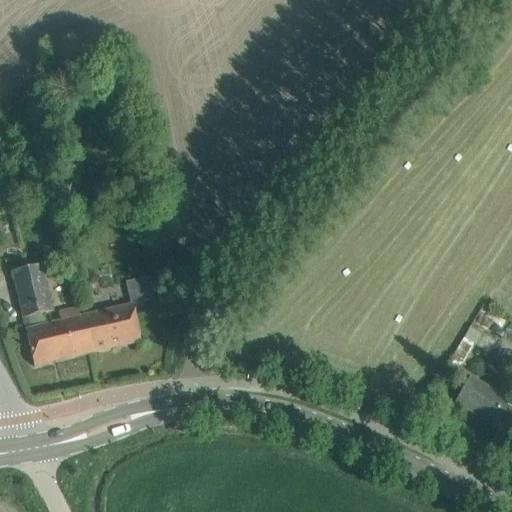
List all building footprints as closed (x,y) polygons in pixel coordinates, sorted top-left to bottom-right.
[(170,250),(162,211),(137,216),(144,255),(170,250)] [(23,320),(42,315),(53,312),(42,266),(11,273),(23,320)] [(151,276),(131,280),(135,303),(156,299),(151,276)] [(132,306),(113,310),(83,317),(92,354),(141,342),(132,306)] [(34,367),(92,354),(83,317),(80,318),(78,309),(59,314),(61,322),(25,331),(34,367)] [(511,402),(469,378),(454,404),(511,437),(511,402)]
